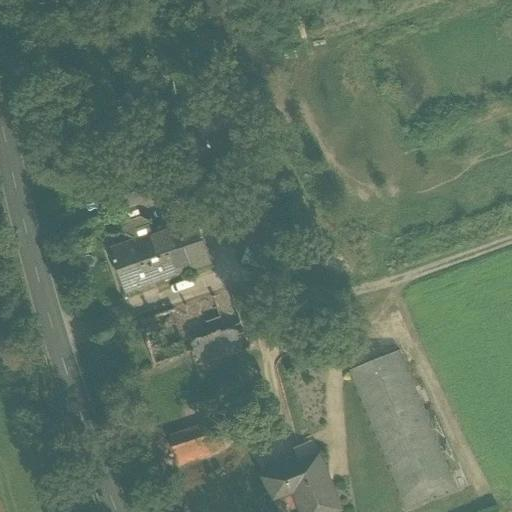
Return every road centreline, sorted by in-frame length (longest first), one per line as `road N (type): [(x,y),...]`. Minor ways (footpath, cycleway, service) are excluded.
road 1 (track): [(511,244),(323,300),(240,271),(51,329)]
road 2 (secondary): [(115,511),(51,329),(0,105)]
